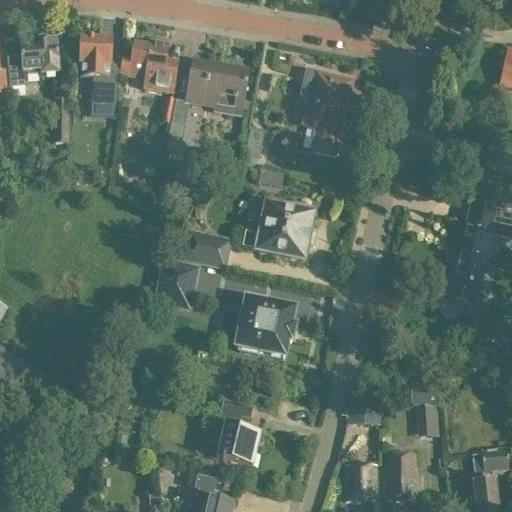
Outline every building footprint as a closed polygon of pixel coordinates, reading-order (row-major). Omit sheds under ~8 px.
[(80,41),(79,75),(81,75),(80,89),(91,89),(91,107),(115,108),(116,88),(105,88),(107,81),(108,81),(108,68),(110,68),(111,42),(80,41)] [(21,61),(7,62),(8,89),(23,88),(22,75),(40,74),(40,79),(58,78),(55,44),(46,45),(46,42),(37,43),(38,48),(20,50),(21,61)] [(122,62),(120,78),(145,82),(143,93),(173,97),(176,72),(164,70),(168,47),(151,45),(150,49),(133,46),(131,63),(122,62)] [(511,58),(507,57),(500,91),(511,93),(511,58)] [(193,64),(186,105),(187,105),(215,110),(214,114),(240,119),(249,74),(193,64)] [(307,73),(301,98),(302,102),(305,106),(307,106),(302,128),(321,132),(315,155),(335,159),(335,158),(341,154),(344,143),(340,136),(344,120),(339,118),(344,97),(349,98),(352,84),(314,75),(307,73)] [(171,126),(176,103),(166,101),(162,125),(171,126)] [(54,102),(52,126),(66,127),(67,103),(54,102)] [(250,131),(243,159),(258,162),(264,134),(250,131)] [(169,142),(167,154),(177,156),(179,144),(169,142)] [(281,187),(283,175),(262,171),(260,184),(281,187)] [(244,234),(241,251),(256,254),(256,255),(303,265),(313,218),(309,217),(311,210),(294,206),(292,213),(266,208),(260,237),(244,234)] [(444,280),(439,304),(439,306),(439,307),(439,309),(439,310),(440,311),(441,313),(442,314),(443,316),(445,317),(447,317),(449,318),(451,318),(452,318),(455,317),(456,317),(458,315),(459,314),(460,313),(461,312),(461,310),(462,309),(462,305),(464,306),(466,294),(464,294),(466,287),(480,290),(492,236),(511,240),(511,217),(471,208),(466,230),(462,229),(458,245),(456,244),(451,265),(454,266),(450,282),(444,280)] [(231,244),(189,235),(183,265),(224,273),(231,244)] [(165,265),(157,304),(158,304),(188,311),(190,301),(196,272),(165,265)] [(237,346),(236,348),(238,349),(238,348),(239,348),(238,352),(258,357),(258,353),(282,359),(282,360),(284,360),(284,358),(287,344),(289,344),(289,345),(291,345),(292,343),(291,343),(294,331),(295,332),(295,330),(293,329),(293,330),(291,329),(295,314),(296,313),(294,312),(294,313),(250,301),(248,300),(248,302),(246,313),(242,312),(236,335),(240,336),(237,346)] [(0,305),(0,381),(32,402),(46,380),(0,349),(0,327),(10,312),(0,305)] [(121,364),(117,381),(137,385),(141,368),(121,364)] [(435,386),(410,387),(412,409),(437,408),(435,386)] [(224,429),(216,462),(251,470),(260,436),(239,432),(242,420),(250,422),(253,410),(223,403),(217,427),(224,429)] [(415,429),(431,428),(432,440),(438,439),(436,411),(414,412),(415,429)] [(363,415),(363,429),(379,429),(379,415),(363,415)] [(125,445),(126,438),(117,437),(116,444),(125,445)] [(474,498),(469,499),(470,507),(475,506),(475,511),(497,511),(494,482),(492,482),(492,474),(508,472),(505,451),(480,454),(480,457),(471,458),(474,484),(472,484),(474,498)] [(414,456),(384,457),(384,504),(420,504),(419,478),(415,478),(414,456)] [(376,468),(345,468),(346,504),(376,504),(376,468)] [(22,469),(11,489),(24,497),(35,477),(22,469)] [(198,492),(193,511),(230,511),(232,508),(210,503),(214,482),(197,479),(194,491),(198,492)] [(148,511),(159,511),(157,511),(156,498),(148,498),(148,511)]
